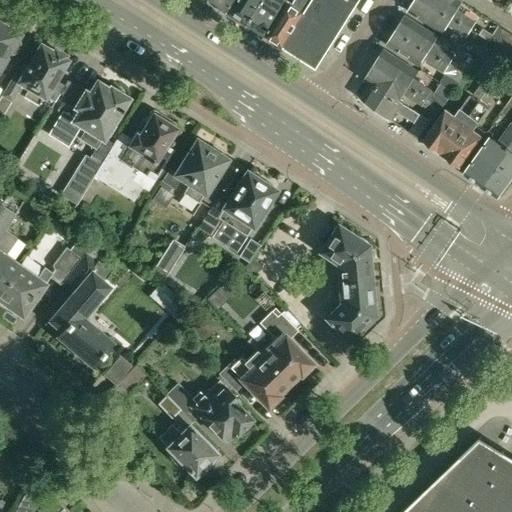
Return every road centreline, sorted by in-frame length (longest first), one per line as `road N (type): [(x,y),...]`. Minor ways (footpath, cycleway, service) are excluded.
road 1 (primary): [(82,0),(303,138),(482,272)]
road 2 (primary): [(482,272),(238,511)]
road 3 (primary): [(295,511),(511,304)]
road 4 (primary): [(511,232),(320,106)]
road 5 (primary): [(320,106),(148,0)]
road 6 (residential): [(137,511),(0,379)]
road 7 (unclassified): [(320,106),(386,0)]
